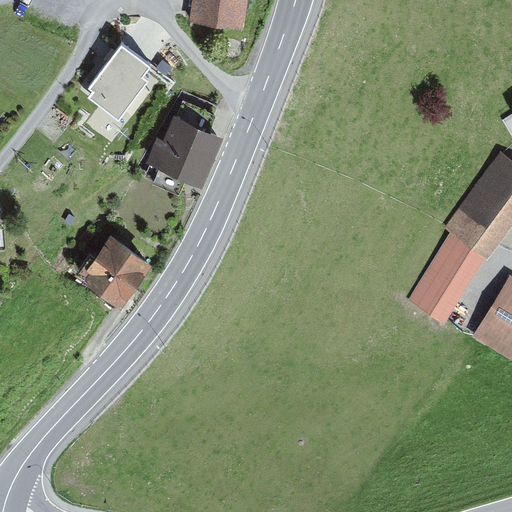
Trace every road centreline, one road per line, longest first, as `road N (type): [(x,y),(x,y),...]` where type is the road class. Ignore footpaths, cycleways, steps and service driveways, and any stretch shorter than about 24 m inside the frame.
road 1 (tertiary): [(257,104),(188,264),(151,318),(22,464),(2,511)]
road 2 (unclassified): [(0,166),(115,0)]
road 3 (residential): [(257,104),(229,92),(158,11),(125,0)]
